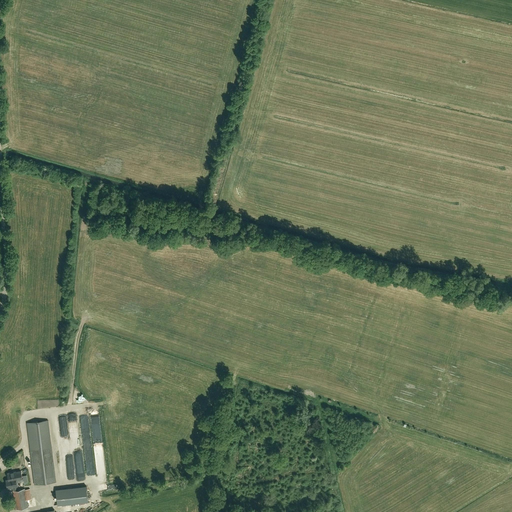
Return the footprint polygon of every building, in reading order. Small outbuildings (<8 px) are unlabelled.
[(75,427),(67,427),(69,453),(75,452),(74,432),(77,432),(78,441),(80,440),(80,438),(82,438),(80,413),(74,414),(75,427)] [(56,482),(51,446),(48,420),(27,423),(30,449),(35,484),(56,482)] [(7,475),(7,476),(7,478),(8,479),(9,478),(9,479),(16,478),(17,478),(18,482),(23,481),(22,479),(21,471),(14,472),(7,473),(8,475),(7,475)] [(17,486),(16,481),(16,478),(9,479),(6,480),(8,488),(13,487),(14,491),(13,491),(17,509),(28,507),(25,489),(18,490),(17,486)] [(31,491),(33,504),(45,501),(43,489),(31,491)] [(56,494),(58,506),(88,502),(87,490),(56,494)]
